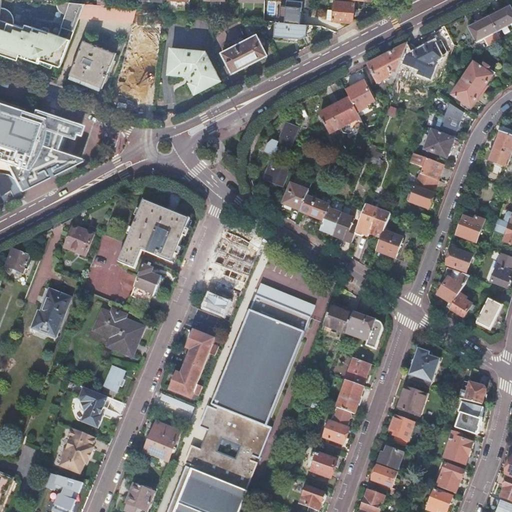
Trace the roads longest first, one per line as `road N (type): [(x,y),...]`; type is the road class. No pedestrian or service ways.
road 1 (residential): [(93,511),(223,197)]
road 2 (tertiary): [(406,20),(177,137)]
road 3 (residential): [(511,97),(484,121),(407,313)]
road 4 (tertiary): [(407,313),(223,197)]
road 5 (residential): [(407,313),(336,511)]
road 6 (tertiary): [(150,154),(0,231)]
road 7 (residential): [(152,137),(0,83)]
road 8 (residential): [(471,511),(509,374)]
